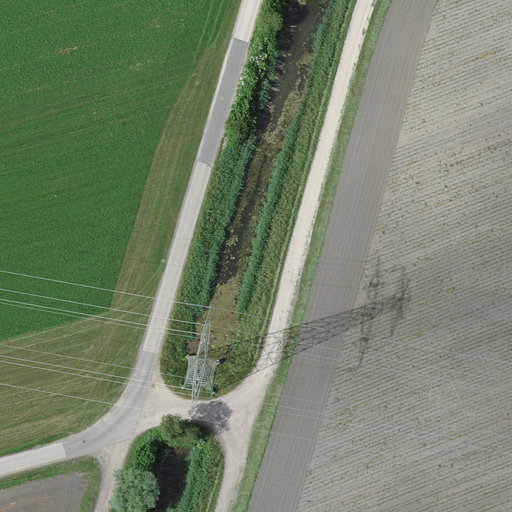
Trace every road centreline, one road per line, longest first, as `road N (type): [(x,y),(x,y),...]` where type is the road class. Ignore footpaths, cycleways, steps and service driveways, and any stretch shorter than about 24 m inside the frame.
road 1 (track): [(374,0),(241,421)]
road 2 (track): [(133,397),(252,0)]
road 3 (track): [(0,467),(95,441),(133,397)]
